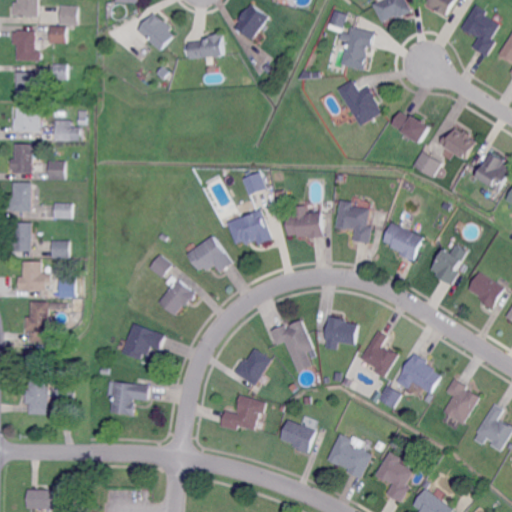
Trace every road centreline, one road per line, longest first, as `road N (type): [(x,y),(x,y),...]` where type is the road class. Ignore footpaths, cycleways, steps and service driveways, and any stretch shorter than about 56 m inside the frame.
road 1 (residential): [(183,453),(209,345),(239,309),(293,280),(376,282),(511,363)]
road 2 (residential): [(0,450),(183,453),(240,463),(349,511)]
